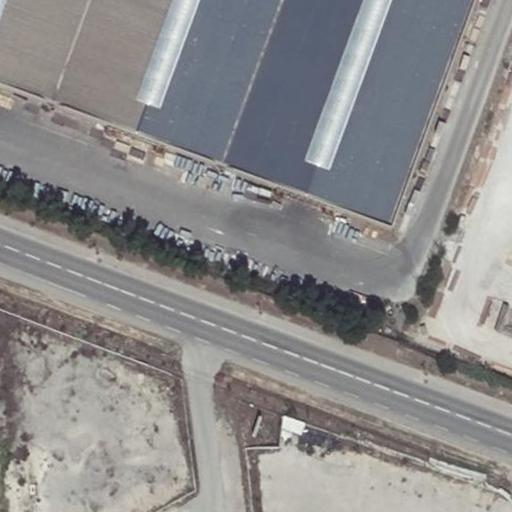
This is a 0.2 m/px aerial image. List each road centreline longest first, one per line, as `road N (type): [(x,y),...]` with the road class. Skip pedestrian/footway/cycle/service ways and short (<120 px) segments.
road 1 (unknown): [(511,59),(444,256),(427,270),(389,269),(0,121)]
road 2 (tertiary): [(214,325),(511,442)]
road 3 (tertiary): [(0,243),(214,325)]
road 4 (unknown): [(511,187),(460,325),(463,345),(511,370)]
road 5 (unclassified): [(216,511),(198,384),(214,325)]
